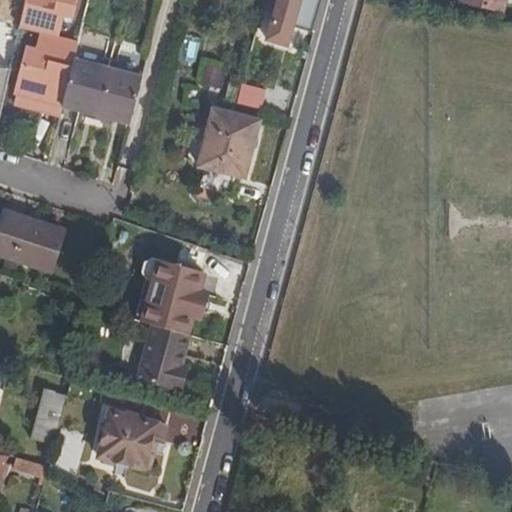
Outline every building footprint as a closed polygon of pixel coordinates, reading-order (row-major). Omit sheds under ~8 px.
[(290,0),(281,0),(278,13),(286,16),(290,0)] [(290,0),(286,16),(317,24),(323,0),(290,0)] [(505,12),(507,0),(464,0),(464,3),(505,12)] [(144,76),(136,74),(116,69),(76,58),(73,72),(63,106),(104,116),(124,121),(132,124),(144,76)] [(63,106),(73,72),(27,60),(18,94),(63,106)] [(217,87),(222,68),(208,64),(202,83),(217,87)] [(0,118),(1,119),(13,68),(0,65),(0,118)] [(227,101),(239,104),(243,88),(231,85),(227,101)] [(63,106),(18,94),(15,103),(61,115),(63,106)] [(211,191),(216,192),(230,139),(236,116),(223,113),(208,169),(216,171),(211,191)] [(230,139),(216,192),(242,200),(248,179),(254,180),(269,125),(236,116),(230,139)] [(0,254),(52,271),(64,233),(6,215),(0,235),(0,254)] [(208,274),(158,259),(140,319),(192,334),(208,274)] [(181,367),(189,336),(154,327),(140,380),(180,392),(186,369),(181,367)] [(52,444),(64,396),(43,390),(42,392),(44,393),(33,438),(31,438),(52,444)] [(164,443),(168,427),(142,420),(142,417),(129,414),(128,417),(111,412),(99,458),(103,459),(104,464),(114,466),(118,463),(146,471),(146,469),(150,471),(154,457),(153,457),(157,442),(164,443)] [(44,485),(49,467),(19,459),(16,469),(41,477),(40,483),(44,485)]
